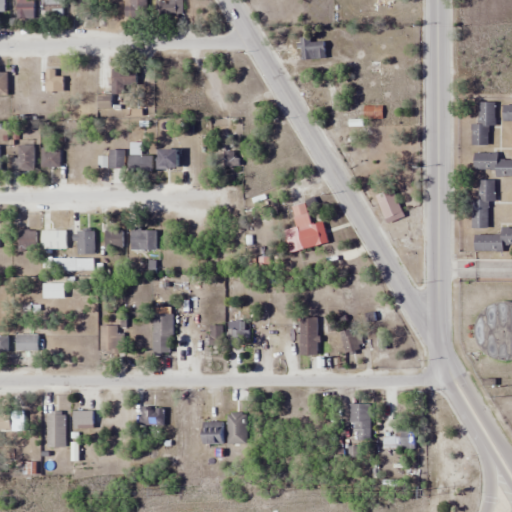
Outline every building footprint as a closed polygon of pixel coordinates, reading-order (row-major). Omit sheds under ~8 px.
[(33,0),(15,0),(16,19),(33,19),(33,0)] [(62,21),(61,0),(45,0),(45,21),(62,21)] [(124,0),(124,20),(146,20),(145,0),(124,0)] [(182,0),(155,0),(155,14),(182,14),(182,0)] [(324,60),(324,40),(300,40),(300,60),(324,60)] [(112,95),(135,95),(135,69),(112,69),(112,95)] [(55,70),(45,70),(45,93),(63,93),(63,77),(55,77),(55,70)] [(8,73),(0,73),(0,95),(8,96),(8,73)] [(470,125),(470,145),(488,145),(488,126),(494,126),(494,102),(478,102),(478,125),(470,125)] [(502,121),(511,121),(511,105),(503,105),(502,121)] [(368,161),(378,149),(366,139),(356,150),(368,161)] [(34,171),(34,146),(17,146),(17,159),(12,159),(12,171),(34,171)] [(60,168),(60,149),(41,149),(41,168),(60,168)] [(178,150),(158,150),(158,169),(178,170),(178,150)] [(109,151),(109,169),(124,169),(124,151),(109,151)] [(192,176),(192,151),(182,151),(182,176),(192,176)] [(224,168),(239,168),(239,152),(224,152),(224,168)] [(495,177),(511,177),(511,161),(498,161),(498,153),(473,153),(473,169),(495,169),(495,177)] [(152,156),(129,156),(129,172),(152,172),(152,156)] [(494,181),(477,181),(477,200),(471,200),(471,229),(487,229),(488,201),(494,201),(494,181)] [(397,255),(414,250),(393,188),(377,193),(397,255)] [(291,206),(295,229),(285,231),(289,252),(327,244),(323,222),(310,225),(306,203),(291,206)] [(511,228),(500,228),(500,235),(474,235),(473,251),(511,251),(511,228)] [(123,229),(104,229),(104,254),(123,254),(123,229)] [(157,251),(157,229),(130,229),(130,251),(157,251)] [(18,251),(37,251),(37,231),(18,231),(18,251)] [(66,250),(66,231),(41,231),(41,250),(66,250)] [(94,231),(75,231),(75,255),(94,255),(94,231)] [(64,284),(42,284),(42,299),(64,299),(64,284)] [(153,355),(171,355),(171,309),(153,309),(153,355)] [(317,318),(300,318),(300,356),(317,356),(317,318)] [(228,343),(244,343),(244,322),(228,322),(228,343)] [(210,346),(223,346),(223,326),(210,326),(210,346)] [(100,327),(100,353),(123,353),(123,327),(100,327)] [(361,350),(355,329),(340,332),(345,354),(361,350)] [(16,352),(39,352),(39,335),(16,335),(16,352)] [(0,351),(8,351),(8,336),(0,336),(0,351)] [(371,404),(352,403),(352,446),(350,446),(350,456),(359,456),(360,442),(370,442),(371,404)] [(165,409),(142,407),(140,425),(163,427),(165,409)] [(94,426),(94,410),(74,410),(74,426),(94,426)] [(0,429),(23,430),(23,413),(0,412),(0,429)] [(47,447),(66,447),(66,412),(47,412),(47,447)] [(247,444),(247,412),(228,412),(228,444),(247,444)] [(223,422),(203,422),(203,444),(223,444),(223,422)] [(395,437),(382,437),(382,449),(414,449),(414,427),(395,427),(395,437)]
